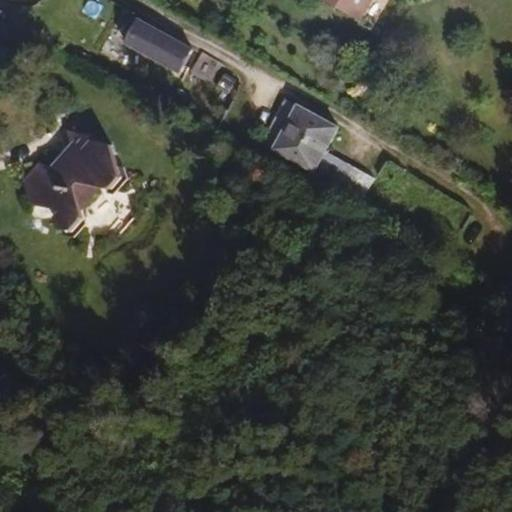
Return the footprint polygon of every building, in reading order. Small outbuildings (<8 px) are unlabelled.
[(327,0),(363,21),(375,0),(327,0)] [(125,45),(137,15),(123,9),(111,39),(125,45)] [(142,16),(126,44),(211,89),(227,61),(142,16)] [(338,167),(322,157),(338,128),(298,106),(273,149),(314,171),(352,199),(367,181),(349,168),(348,169),(341,164),(338,167)] [(81,205),(97,187),(112,189),(122,177),(112,146),(91,141),(90,135),(67,131),(71,143),(73,149),(57,166),(51,165),(40,163),(23,181),(32,205),(56,209),(60,212),(56,217),(59,230),(73,232),(85,218),(81,205)] [(57,166),(73,149),(71,143),(51,165),(57,166)] [(245,183),(252,170),(239,162),(232,176),(245,183)] [(484,376),(499,360),(491,353),(480,343),(465,359),(484,376)]
